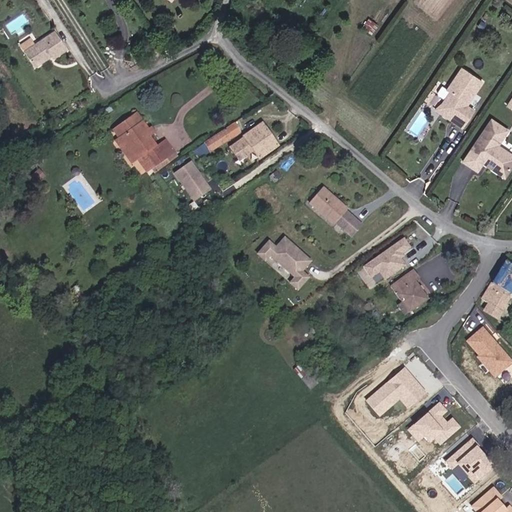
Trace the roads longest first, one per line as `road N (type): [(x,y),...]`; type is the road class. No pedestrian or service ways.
road 1 (residential): [(214,36),(429,212),(507,243)]
road 2 (residential): [(507,243),(427,351),(511,445)]
